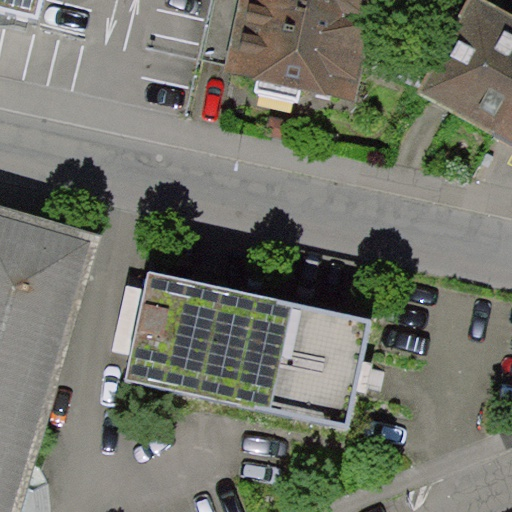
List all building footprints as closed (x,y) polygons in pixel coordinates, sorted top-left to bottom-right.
[(0,0),(0,14),(45,25),(50,0),(0,0)] [(350,99),(370,0),(216,0),(205,55),(235,62),(232,73),(281,84),(350,99)] [(511,147),(511,16),(483,0),(467,0),(415,93),(511,147)] [(0,511),(18,511),(98,242),(0,213),(0,511)] [(374,324),(150,275),(127,378),(351,427),(374,324)]
